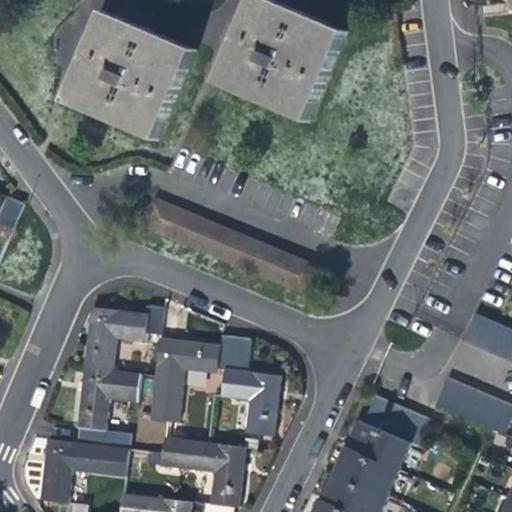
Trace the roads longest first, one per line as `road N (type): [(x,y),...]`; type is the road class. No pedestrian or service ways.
road 1 (residential): [(428,0),(436,176),(352,353)]
road 2 (unknown): [(32,164),(101,147),(144,147),(212,170),(344,236)]
road 3 (residential): [(352,353),(83,237)]
road 4 (residential): [(83,237),(0,436)]
road 5 (residential): [(352,353),(272,511)]
road 6 (residential): [(83,237),(0,119)]
